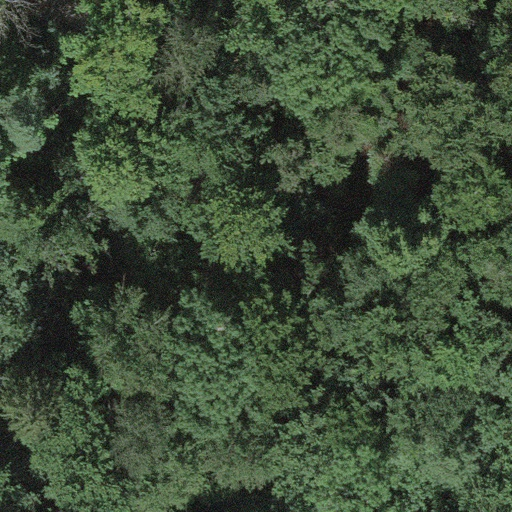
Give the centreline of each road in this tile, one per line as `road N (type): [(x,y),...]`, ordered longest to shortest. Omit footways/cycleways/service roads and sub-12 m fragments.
road 1 (track): [(338,511),(344,479),(314,318),(244,159),(138,87)]
road 2 (track): [(168,511),(204,356),(138,87)]
road 3 (track): [(0,264),(72,260),(204,356)]
road 4 (track): [(138,87),(0,2)]
